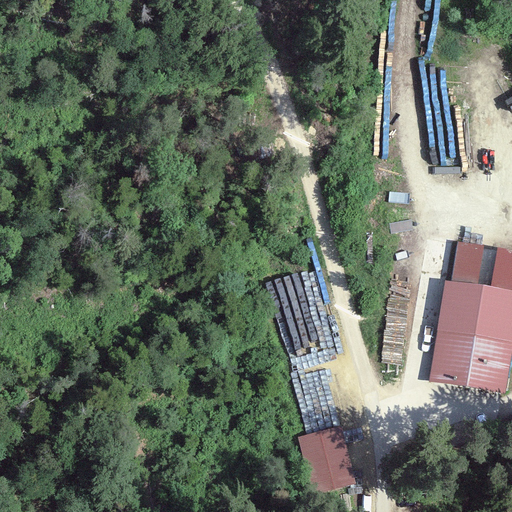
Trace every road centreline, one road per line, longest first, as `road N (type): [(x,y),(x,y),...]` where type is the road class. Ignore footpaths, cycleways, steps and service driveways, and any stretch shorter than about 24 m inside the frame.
road 1 (unclassified): [(380,511),(373,421),(405,396),(412,379),(433,206),(398,69),(408,0)]
road 2 (track): [(224,0),(270,69),(289,118),(373,421)]
